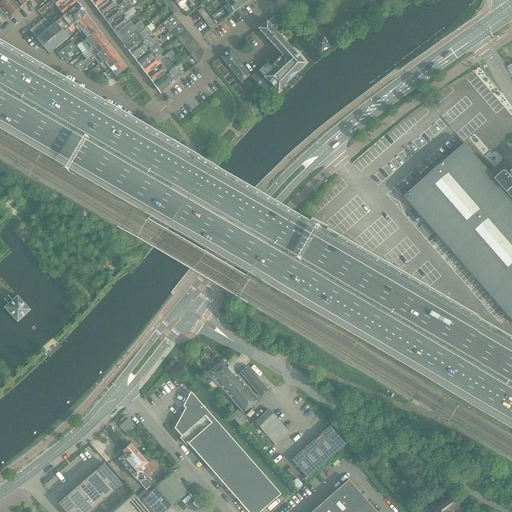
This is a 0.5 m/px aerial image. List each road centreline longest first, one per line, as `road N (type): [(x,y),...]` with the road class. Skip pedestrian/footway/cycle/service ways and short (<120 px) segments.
road 1 (motorway): [(0,100),(511,401)]
road 2 (motorway): [(511,372),(0,73)]
road 3 (unclassified): [(233,341),(509,511)]
road 4 (tertiary): [(320,152),(510,10)]
road 5 (tertiary): [(320,152),(275,187),(187,297)]
road 6 (tertiary): [(195,304),(320,152)]
road 7 (residential): [(167,112),(151,119),(2,42)]
road 8 (tertiary): [(85,426),(125,393),(184,318)]
road 9 (tertiary): [(174,311),(85,426)]
road 10 (residential): [(167,112),(81,0)]
